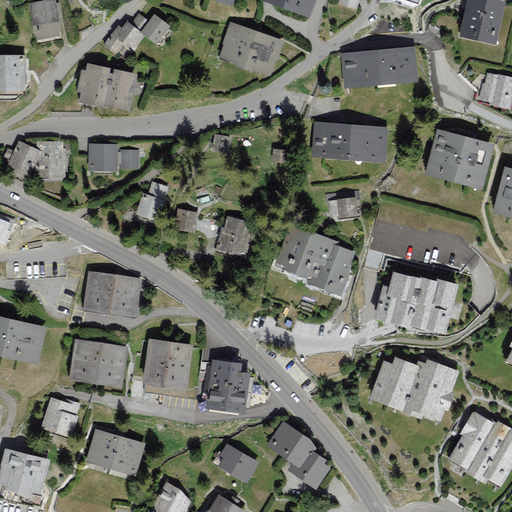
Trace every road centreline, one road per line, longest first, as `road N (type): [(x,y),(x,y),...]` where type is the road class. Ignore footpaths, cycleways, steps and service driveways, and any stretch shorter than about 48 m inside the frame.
road 1 (unknown): [(244,349),(263,340),(301,348),(445,340),(466,329),(482,296),(469,260),(373,233)]
road 2 (tertiary): [(377,511),(300,406),(203,307),(101,245)]
road 3 (residential): [(0,137),(39,128),(187,128),(284,83),(333,47)]
road 4 (unknown): [(286,392),(271,409),(239,420),(62,392)]
road 5 (residential): [(0,133),(71,53),(136,0)]
road 6 (residential): [(468,106),(429,42),(333,47)]
